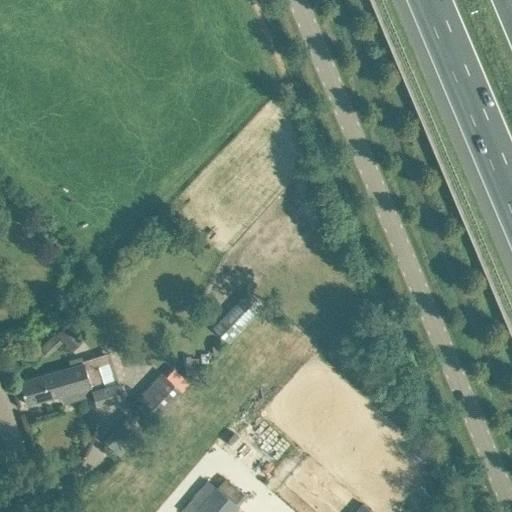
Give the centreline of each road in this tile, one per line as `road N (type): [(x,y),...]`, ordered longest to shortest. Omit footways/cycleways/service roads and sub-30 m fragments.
road 1 (unclassified): [(511,511),(294,0)]
road 2 (motorway): [(429,0),(511,194)]
